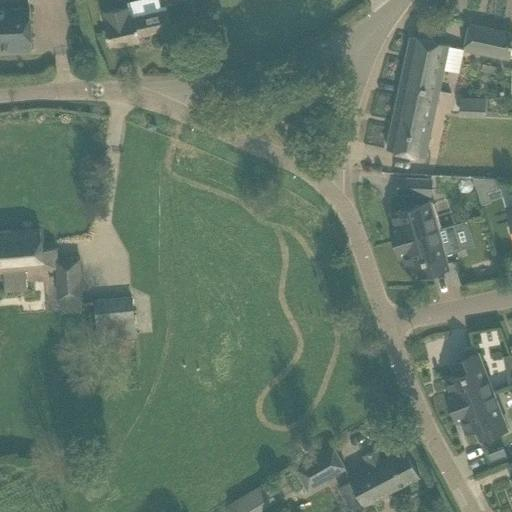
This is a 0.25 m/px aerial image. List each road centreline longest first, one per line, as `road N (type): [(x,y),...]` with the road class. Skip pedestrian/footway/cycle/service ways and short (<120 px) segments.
road 1 (residential): [(152,97),(278,67),(375,30)]
road 2 (residential): [(332,192),(303,169),(152,97)]
road 3 (residential): [(473,511),(418,408),(390,331)]
road 4 (residential): [(332,192),(330,150),(375,30)]
road 5 (residential): [(0,91),(71,83),(152,97)]
road 6 (residential): [(390,331),(332,192)]
road 7 (residential): [(511,302),(390,331)]
